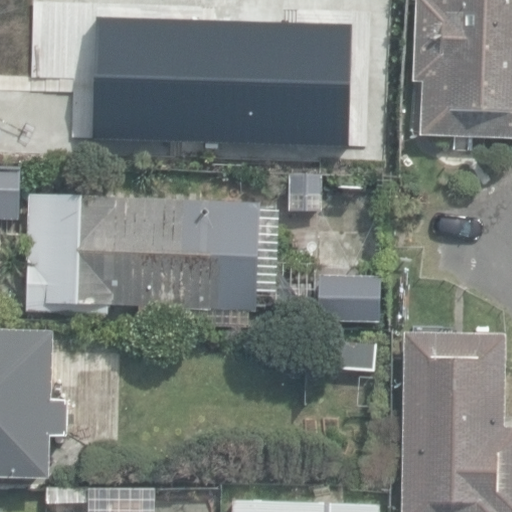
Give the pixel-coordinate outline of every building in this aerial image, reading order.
[(511,7),(418,2),(415,82),(424,82),(422,136),(511,139),(511,7)] [(89,26),(85,129),(343,139),(347,35),(89,26)] [(0,220),(17,222),(19,170),(0,169),(0,220)] [(139,322),(160,323),(161,309),(241,311),(241,305),(260,306),(264,205),(243,204),(243,200),(33,193),(31,260),(32,260),(30,309),(110,312),(113,307),(140,307),(139,322)] [(353,331),(388,332),(390,287),(355,286),(353,331)] [(0,478),(52,480),(54,438),(71,438),(72,401),(53,401),(56,330),(0,327),(0,478)] [(399,511),(511,511),(511,428),(506,429),(509,336),(405,333),(399,511)] [(326,390),(378,392),(381,343),(329,340),(326,390)] [(234,493),(232,511),(380,511),(381,499),(234,493)]
